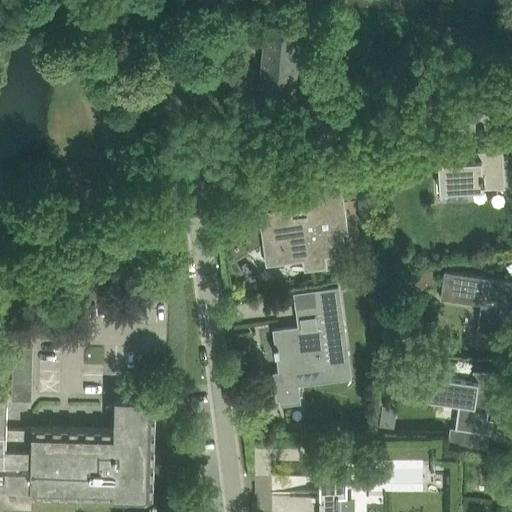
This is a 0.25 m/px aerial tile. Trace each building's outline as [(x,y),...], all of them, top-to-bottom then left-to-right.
[(293,113),(300,25),(266,22),(258,110),(293,113)] [(441,189),(504,186),(502,150),(463,152),(463,160),(439,161),(441,189)] [(267,226),(262,227),(266,258),(286,256),(288,256),(288,261),(309,258),(311,268),(328,266),(326,256),(341,254),(340,242),(345,242),(344,231),(349,231),(348,219),(345,199),(317,203),(316,192),(282,197),(283,208),(265,210),(267,226)] [(370,197),(358,199),(360,213),(372,211),(370,197)] [(366,275),(388,271),(386,261),(365,264),(366,275)] [(346,277),(361,275),(359,264),(344,266),(346,277)] [(406,289),(434,286),(432,270),(404,273),(406,289)] [(511,330),(511,280),(445,270),(441,297),(481,303),(476,341),(510,346),(511,330)] [(351,375),(339,287),(296,292),(299,317),(302,317),(303,325),(275,329),(277,346),(275,346),(276,354),(278,354),(281,371),(275,372),(278,397),(281,397),(282,402),(300,400),(296,370),(323,367),(325,379),(351,375)] [(474,378),(473,378),(430,372),(426,397),(460,401),(456,426),(477,429),(497,432),(499,418),(485,416),(487,404),(486,403),(488,389),(492,390),(503,391),(506,371),(507,371),(507,370),(474,368),(473,370),(475,370),(474,378)] [(0,511),(0,485),(31,487),(31,493),(32,493),(32,499),(81,500),(81,494),(118,496),(154,497),(157,397),(115,396),(114,428),(33,425),(33,428),(7,427),(8,386),(0,385),(0,511)] [(394,426),(395,419),(381,417),(380,424),(394,426)] [(320,511),(338,511),(339,496),(348,496),(347,466),(320,466),(320,511)]
